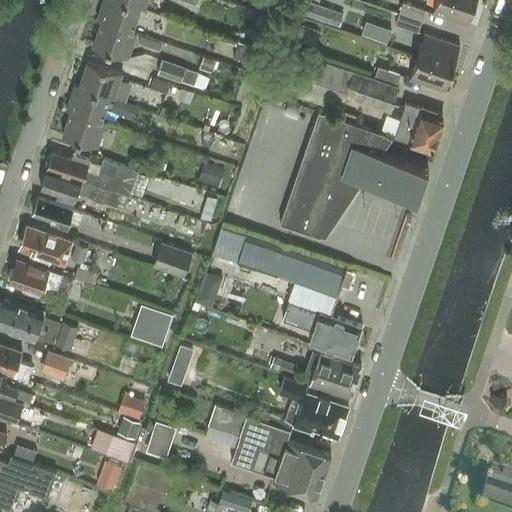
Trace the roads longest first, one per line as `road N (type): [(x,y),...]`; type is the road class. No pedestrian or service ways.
road 1 (tertiary): [(367,379),(499,0)]
road 2 (residential): [(80,0),(0,231)]
road 3 (tertiary): [(322,511),(367,379)]
road 4 (residential): [(471,414),(511,284)]
